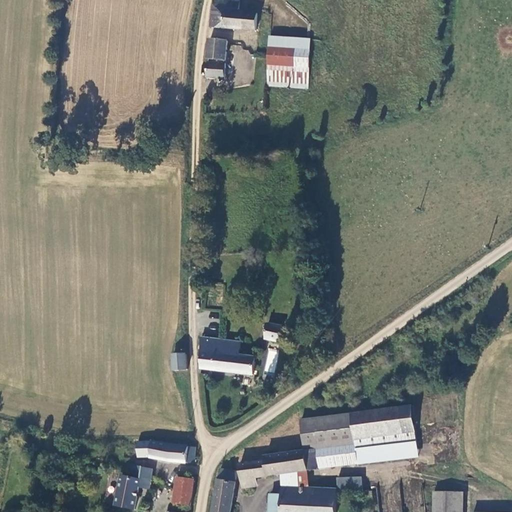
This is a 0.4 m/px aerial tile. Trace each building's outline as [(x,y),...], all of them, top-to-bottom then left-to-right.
[(210,1),(206,28),(250,33),(252,15),(234,13),(235,3),(210,1)] [(304,42),(264,39),(262,90),(302,92),(304,42)] [(206,64),(202,63),(201,79),(219,81),(221,65),(219,65),(219,63),(221,63),(222,43),(204,41),(202,61),(206,61),(206,64)] [(264,324),(262,340),(275,342),(279,327),(264,324)] [(234,341),(197,338),(197,366),(246,372),(248,356),(232,355),(234,341)] [(268,348),(264,371),(274,373),(278,349),(268,348)] [(181,354),(177,354),(177,353),(177,352),(176,352),(176,351),(175,351),(174,351),(173,351),(172,351),(171,352),(171,353),(171,354),(167,354),(168,369),(181,369),(181,354)] [(312,468),(412,455),(406,405),(295,419),(299,451),(311,449),(312,468)] [(144,458),(144,456),(187,462),(188,445),(146,440),(146,451),(139,451),(139,457),(144,458)] [(300,470),(312,468),(311,449),(299,451),(260,457),(260,460),(235,463),(236,486),(249,485),(249,476),(277,473),(300,470)] [(147,467),(137,465),(135,477),(134,483),(144,485),(147,467)] [(214,467),(205,511),(223,511),(230,470),(214,467)] [(300,487),(300,470),(277,473),(277,486),(300,487)] [(356,475),(331,476),(332,489),(356,489),(356,475)] [(111,505),(130,506),(134,483),(135,477),(115,476),(111,505)] [(171,478),(170,489),(186,490),(187,478),(171,478)] [(329,511),(330,488),(300,487),(277,486),(277,493),(265,493),(264,511),(274,511),(329,511)] [(186,490),(170,489),(169,503),(185,504),(186,490)] [(457,511),(458,493),(429,492),(427,511),(457,511)]
